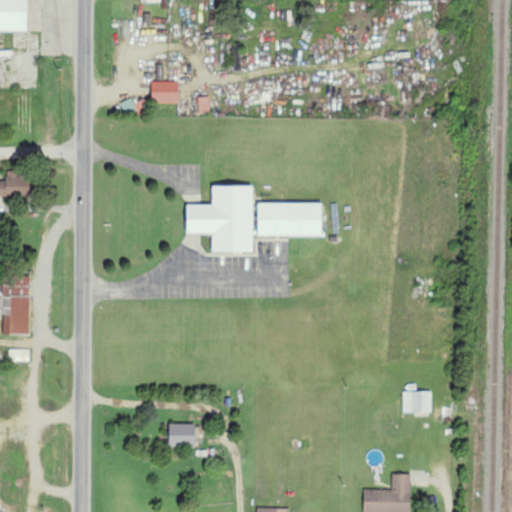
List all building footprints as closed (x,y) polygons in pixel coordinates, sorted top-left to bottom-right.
[(0,0),(0,31),(28,32),(28,0),(0,0)] [(179,104),(179,82),(152,82),(152,104),(179,104)] [(199,113),(211,112),(210,97),(198,97),(199,113)] [(122,103),(127,116),(137,112),(132,99),(122,103)] [(0,195),(29,195),(29,174),(6,174),(7,180),(0,180),(0,195)] [(213,251),(255,251),(255,185),(214,185),(214,204),(189,204),(189,233),(213,233),(213,251)] [(259,235),(323,236),(324,202),(259,202),(259,235)] [(3,333),(30,333),(31,277),(5,276),(3,333)] [(30,350),(10,350),(10,361),(30,361),(30,350)] [(432,391),(404,391),(404,412),(433,412),(432,391)] [(171,446),(197,446),(196,423),(170,424),(171,446)] [(364,489),(363,511),(411,511),(412,474),(393,474),(393,490),(364,489)]
